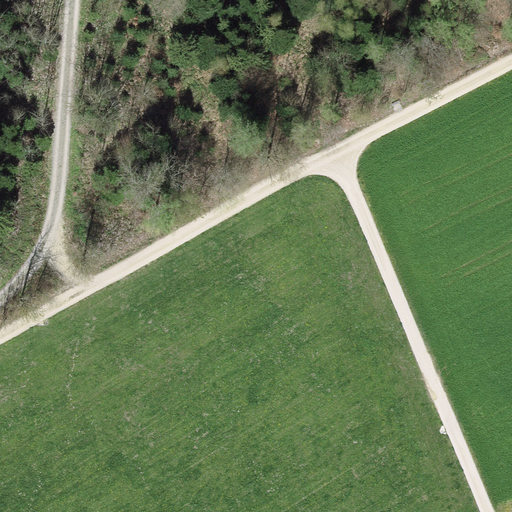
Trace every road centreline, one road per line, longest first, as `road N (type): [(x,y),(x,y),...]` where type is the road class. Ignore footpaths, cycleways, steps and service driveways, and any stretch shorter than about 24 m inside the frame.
road 1 (track): [(0,333),(291,173),(340,170)]
road 2 (track): [(340,170),(485,511)]
road 3 (track): [(39,224),(64,0)]
road 4 (track): [(340,170),(511,69)]
